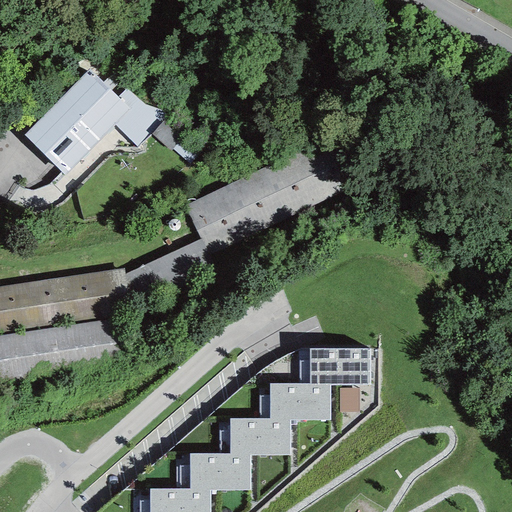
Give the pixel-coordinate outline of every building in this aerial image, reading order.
[(89,71),(58,101),(99,141),(114,125),(129,110),(117,98),(89,71)] [(126,89),(117,98),(129,110),(114,125),(136,147),(169,112),(144,105),(126,89)] [(99,141),(58,101),(24,136),(64,176),(99,141)] [(202,156),(163,120),(151,134),(170,151),(172,149),(192,167),(202,156)] [(327,140),(185,205),(200,238),(211,262),(353,197),(327,140)] [(211,262),(200,238),(124,275),(135,299),(211,262)] [(124,275),(123,269),(0,286),(0,382),(136,360),(133,341),(124,275)] [(298,362),(298,384),(329,385),(369,385),(370,350),(310,349),(309,362),(298,362)] [(298,384),(268,384),(268,397),(259,397),(258,420),(289,419),(328,420),(329,385),(298,384)] [(258,420),(229,420),(229,431),(218,431),(219,454),(249,454),(289,455),(289,419),(258,420)] [(249,490),(249,454),(219,454),(189,454),(189,467),(176,467),(176,490),(210,490),(249,490)] [(209,511),(210,490),(176,490),(148,490),(148,502),(139,502),(138,511),(209,511)]
